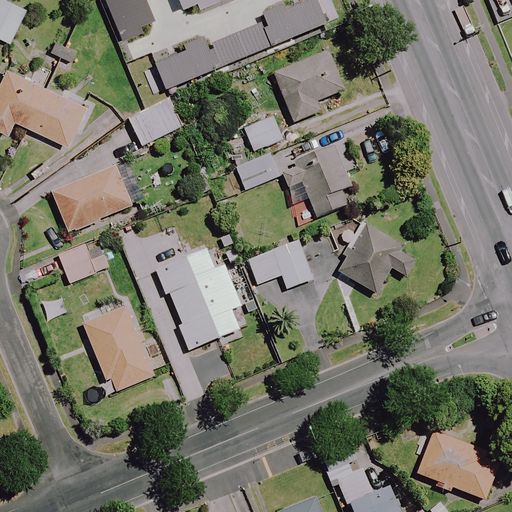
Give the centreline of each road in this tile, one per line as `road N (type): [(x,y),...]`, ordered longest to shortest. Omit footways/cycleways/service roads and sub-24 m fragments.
road 1 (tertiary): [(79,502),(511,321)]
road 2 (secondary): [(511,240),(411,0)]
road 3 (residential): [(0,309),(79,502)]
